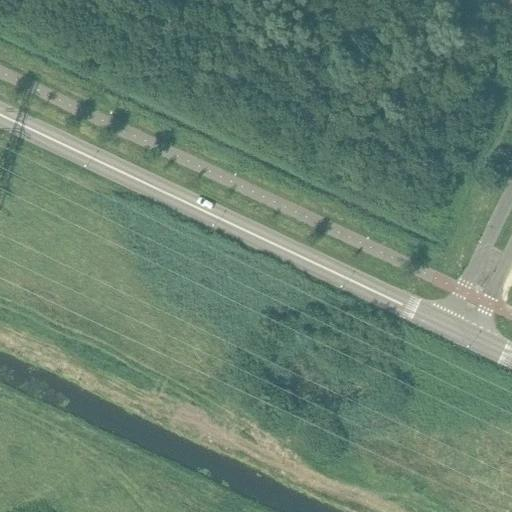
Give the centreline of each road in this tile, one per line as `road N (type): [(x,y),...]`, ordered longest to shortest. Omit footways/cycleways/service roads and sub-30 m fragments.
road 1 (tertiary): [(445,329),(0,117)]
road 2 (residential): [(511,190),(445,329)]
